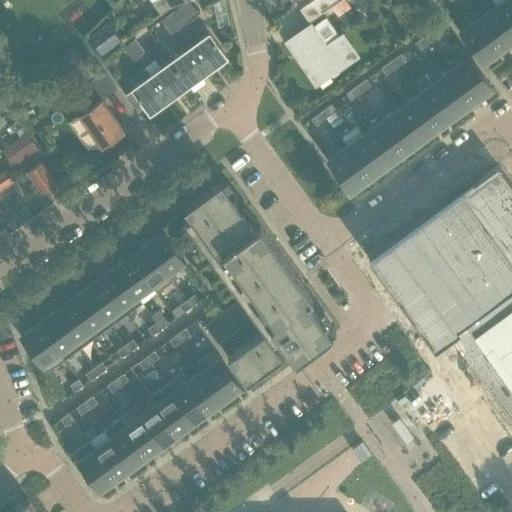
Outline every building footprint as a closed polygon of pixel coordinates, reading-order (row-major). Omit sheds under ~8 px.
[(154,0),(152,1),(161,13),(179,0),(154,0)] [(311,0),(300,8),(309,21),(322,12),(320,9),(330,2),(334,8),(346,0),(311,0)] [(511,0),(500,0),(496,3),(511,24),(511,0)] [(199,14),(189,1),(173,12),(181,23),(183,25),(199,14)] [(479,16),(501,47),(511,39),(511,24),(496,3),(479,16)] [(181,23),(173,12),(163,20),(171,31),(181,23)] [(461,29),(483,60),(501,47),(479,16),(461,29)] [(311,23),(286,41),(316,84),(358,55),(343,33),(339,36),(325,17),(313,25),(311,23)] [(89,38),(102,53),(120,39),(108,23),(89,38)] [(190,35),(183,25),(181,23),(171,31),(179,42),(184,39),(190,35)] [(436,26),(426,34),(431,40),(441,33),(436,26)] [(226,55),(210,33),(198,42),(191,33),(190,35),(184,39),(191,47),(207,70),(226,55)] [(426,34),(416,41),(421,48),(431,40),(426,34)] [(144,50),(136,38),(124,47),(133,58),(144,50)] [(207,70),(191,47),(172,61),(188,83),(207,70)] [(133,58),(141,70),(147,65),(153,61),(144,50),(133,58)] [(401,52),(391,59),(396,66),(406,58),(401,52)] [(451,68),(474,99),(492,86),(469,55),(451,68)] [(391,59),(381,67),(386,73),(396,66),(391,59)] [(188,83),(172,61),(162,68),(157,61),(154,60),(153,61),(147,65),(169,97),(188,83)] [(147,65),(141,70),(144,73),(143,74),(147,79),(133,89),(134,90),(127,95),(139,112),(146,107),(149,111),(169,97),(147,65)] [(434,81),(456,112),(474,99),(451,68),(434,81)] [(101,70),(80,85),(90,98),(100,91),(102,95),(113,86),(101,70)] [(366,77),(356,85),(361,91),(371,84),(366,77)] [(416,94),(439,125),(456,112),(434,81),(416,94)] [(356,85),(346,92),(351,98),(361,91),(356,85)] [(399,107),(421,137),(439,125),(416,94),(399,107)] [(79,113),(69,120),(89,148),(101,145),(102,146),(124,130),(101,97),(79,113)] [(331,103),(321,110),(326,117),(336,109),(331,103)] [(381,119),(404,150),(421,137),(399,107),(381,119)] [(321,110),(311,117),(316,124),(326,117),(321,110)] [(364,132),(386,163),(404,150),(381,119),(364,132)] [(37,147),(27,132),(14,141),(24,156),(37,147)] [(347,145),(369,176),(386,163),(364,132),(347,145)] [(328,158),(351,189),(369,176),(347,145),(328,158)] [(42,161),(28,171),(41,191),(56,181),(42,161)] [(511,381),(511,186),(496,165),(473,181),(468,174),(436,197),(441,204),(402,232),(427,265),(393,289),(432,342),(457,323),(468,337),(458,344),(488,385),(505,372),(511,381)] [(6,170),(0,174),(0,186),(2,189),(14,180),(6,170)] [(255,227),(252,223),(240,206),(235,199),(223,183),(221,180),(184,207),(220,256),(225,252),(275,321),(228,355),(246,381),(284,354),(278,346),(283,342),(295,360),(332,333),(329,329),(317,312),(308,299),(312,295),(305,284),(302,280),(279,249),(260,223),(255,227)] [(162,231),(146,242),(173,279),(174,279),(168,271),(184,260),(162,231)] [(146,242),(131,254),(157,290),(173,279),(146,242)] [(131,254),(115,265),(136,294),(142,302),(143,301),(137,294),(151,283),(157,291),(157,290),(131,254)] [(115,265),(100,276),(121,305),(126,313),(142,302),(136,294),(115,265)] [(100,276),(84,288),(105,317),(111,324),(126,313),(121,305),(100,276)] [(84,288),(69,299),(90,328),(95,336),(111,324),(105,317),(84,288)] [(195,292),(187,298),(192,305),(200,299),(195,292)] [(187,298),(179,304),(184,311),(192,305),(187,298)] [(69,299),(53,310),(74,339),(80,347),(95,336),(90,328),(69,299)] [(229,305),(224,309),(231,318),(242,310),(235,301),(229,305)] [(224,309),(219,312),(226,321),(231,318),(224,309)] [(53,310),(38,322),(64,358),(80,347),(74,339),(53,310)] [(242,310),(231,318),(238,327),(243,323),(248,319),(242,310)] [(219,312),(214,316),(221,325),(226,321),(219,312)] [(164,315),(156,321),(161,328),(169,322),(164,315)] [(214,316),(209,320),(216,329),(221,325),(214,316)] [(231,318),(226,321),(233,331),(238,327),(231,318)] [(209,320),(204,323),(211,333),(216,329),(209,320)] [(156,321),(148,327),(153,334),(161,328),(156,321)] [(226,321),(221,325),(228,334),(233,331),(226,321)] [(38,322),(21,333),(48,370),(64,358),(38,322)] [(221,325),(216,329),(223,338),(228,334),(221,325)] [(185,326),(177,332),(182,339),(190,333),(185,326)] [(216,329),(211,333),(218,342),(223,338),(216,329)] [(177,332),(169,338),(174,345),(182,339),(177,332)] [(133,337),(125,344),(130,350),(138,344),(133,337)] [(125,344),(117,350),(121,356),(130,350),(125,344)] [(214,348),(198,360),(224,397),(240,385),(241,385),(214,348)] [(154,349),(146,355),(151,362),(159,356),(154,349)] [(146,355),(138,361),(143,368),(151,362),(146,355)] [(102,360),(94,366),(99,373),(107,367),(102,360)] [(183,371),(182,371),(209,408),(224,397),(198,360),(197,361),(202,368),(188,379),(183,371)] [(94,366),(86,372),(91,379),(99,373),(94,366)] [(182,371),(167,383),(193,419),(209,408),(182,371)] [(123,372),(115,378),(120,385),(128,379),(123,372)] [(78,377),(70,384),(75,390),(83,384),(78,377)] [(115,378),(107,384),(112,391),(120,385),(115,378)] [(167,383),(151,394),(157,402),(178,431),(193,419),(167,383)] [(92,394),(84,400),(89,407),(97,401),(92,394)] [(136,405),(135,405),(162,442),(178,431),(157,402),(151,394),(150,395),(156,402),(142,413),(136,405)] [(84,400),(76,406),(81,413),(89,407),(84,400)] [(135,405),(120,417),(147,453),(162,442),(135,405)] [(69,412),(61,418),(66,424),(74,418),(69,412)] [(120,417),(104,428),(110,436),(131,465),(147,453),(120,417)] [(90,439),(89,439),(95,447),(116,476),(131,465),(110,436),(104,428),(104,429),(109,436),(95,447),(90,439)] [(89,439),(73,451),(78,459),(99,488),(116,476),(95,447),(89,439)] [(39,511),(29,497),(8,511),(39,511)]
